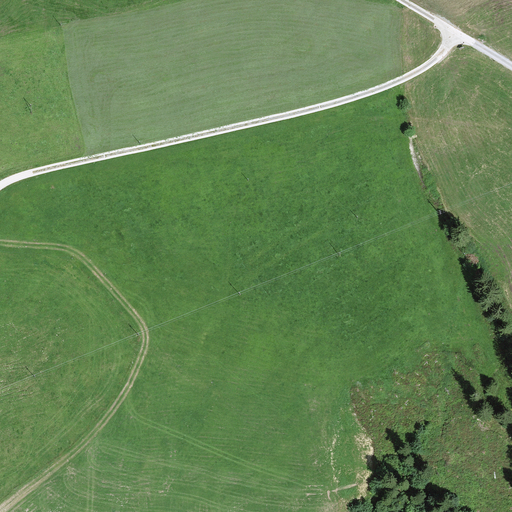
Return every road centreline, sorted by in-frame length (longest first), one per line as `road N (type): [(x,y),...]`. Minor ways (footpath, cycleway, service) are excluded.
road 1 (track): [(455,33),(425,66),(372,91),(0,185)]
road 2 (track): [(0,242),(77,253),(145,335),(138,366),(106,417),(0,508)]
road 3 (track): [(511,66),(406,0)]
